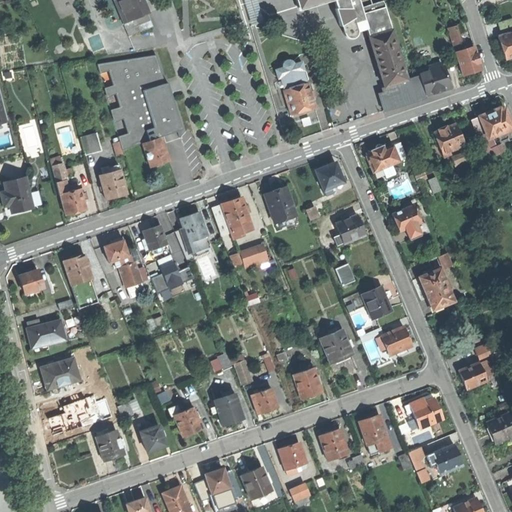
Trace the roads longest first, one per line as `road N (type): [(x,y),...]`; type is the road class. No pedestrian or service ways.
road 1 (residential): [(44,508),(441,373)]
road 2 (residential): [(340,139),(0,258)]
road 3 (residential): [(441,373),(340,139)]
road 4 (residential): [(0,324),(44,508)]
road 5 (residential): [(495,84),(340,139)]
road 6 (residential): [(499,511),(441,373)]
